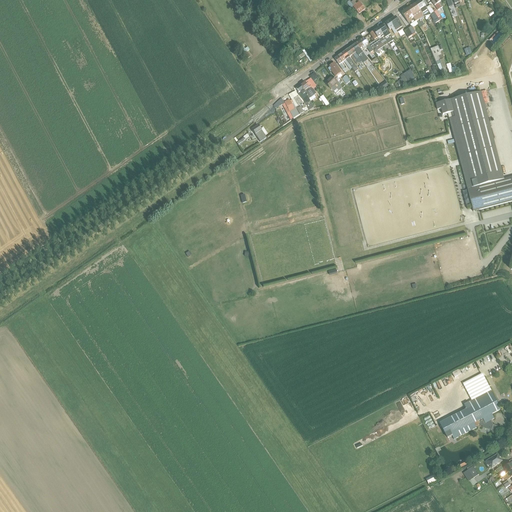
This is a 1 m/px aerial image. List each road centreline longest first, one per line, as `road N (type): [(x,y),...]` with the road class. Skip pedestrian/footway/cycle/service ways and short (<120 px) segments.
road 1 (unknown): [(354,447),(442,403),(459,382),(511,354)]
road 2 (residential): [(387,16),(253,120)]
